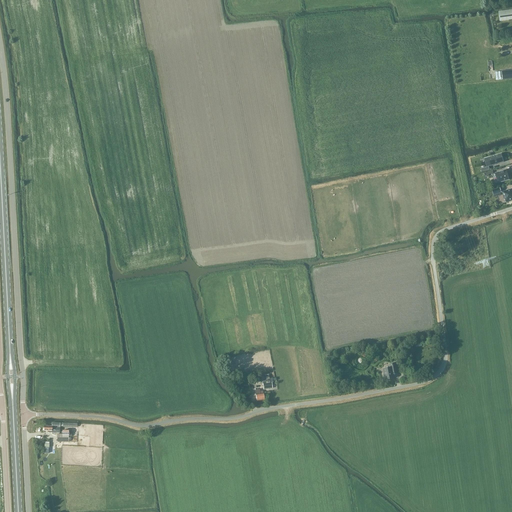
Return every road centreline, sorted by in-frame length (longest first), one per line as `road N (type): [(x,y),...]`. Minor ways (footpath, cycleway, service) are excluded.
road 1 (unclassified): [(23,413),(145,426),(236,418),(431,380),(444,363),(433,241),(490,215)]
road 2 (unclassified): [(0,45),(23,413)]
road 3 (primary): [(9,347),(0,175)]
